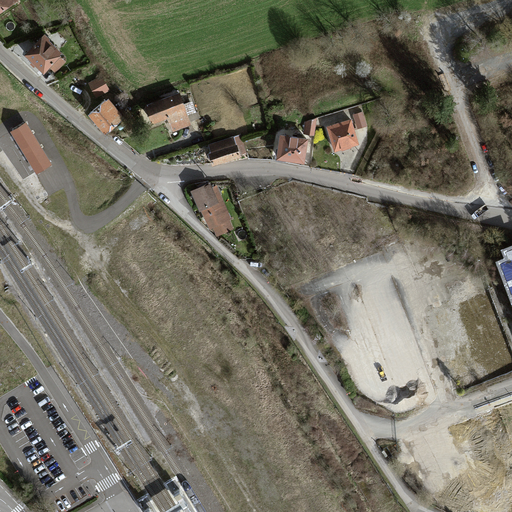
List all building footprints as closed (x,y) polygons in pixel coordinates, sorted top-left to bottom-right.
[(0,0),(0,10),(15,0),(0,0)] [(44,34),(25,53),(33,60),(31,63),(33,65),(35,63),(43,70),(48,65),(55,71),(65,60),(44,40),(47,37),(44,34)] [(178,92),(146,105),(152,121),(167,116),(171,128),(189,121),(189,120),(182,104),(178,92)] [(120,118),(105,99),(89,112),(96,120),(93,122),(97,126),(99,124),(105,131),(120,118)] [(193,112),(189,101),(182,104),(189,120),(199,117),(197,111),(193,112)] [(365,125),(361,111),(354,113),(358,127),(365,125)] [(314,133),(316,117),(307,120),(305,132),(314,133)] [(350,119),(327,126),(334,149),(357,142),(350,119)] [(22,121),(11,128),(38,171),(49,164),(22,121)] [(234,135),(209,143),(212,151),(209,151),(213,162),(246,152),(243,140),(237,142),(234,135)] [(306,139),(281,135),(280,137),(280,142),(278,156),(302,160),(306,139)] [(208,182),(192,189),(200,208),(202,207),(210,226),(213,225),(217,234),(231,228),(217,196),(215,197),(211,188),(208,182)] [(511,244),(504,248),(507,256),(498,259),(511,295),(511,244)] [(377,444),(389,439),(387,434),(374,439),(377,444)]
